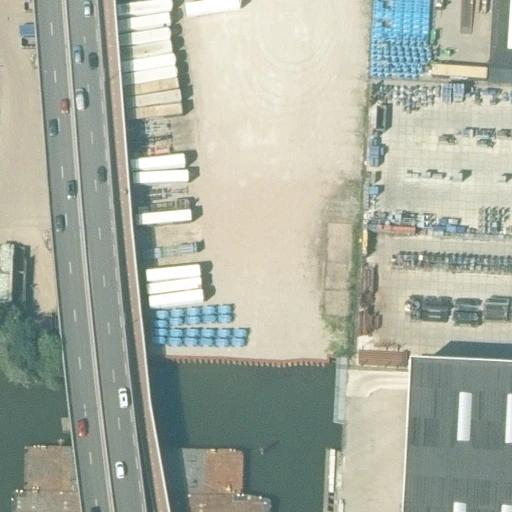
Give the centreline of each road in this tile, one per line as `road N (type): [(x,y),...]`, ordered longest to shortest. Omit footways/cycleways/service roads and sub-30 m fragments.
road 1 (primary): [(54,0),(76,339),(97,511)]
road 2 (primary): [(127,511),(106,341),(85,0)]
